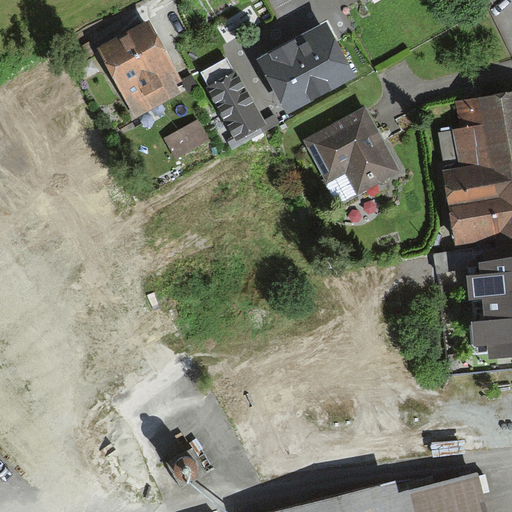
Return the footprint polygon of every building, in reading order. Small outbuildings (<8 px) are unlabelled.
[(332,28),(260,67),(288,117),(359,78),(332,28)] [(150,29),(100,55),(134,121),(185,95),(150,29)] [(240,73),(203,95),(234,147),(270,126),(240,73)] [(457,134),(434,136),(448,248),(511,240),(511,96),(454,104),(457,134)] [(369,115),(308,147),(326,182),(346,172),(357,194),(398,172),(369,115)] [(195,123),(160,142),(170,162),(205,142),(195,123)] [(511,266),(483,269),(491,371),(511,369),(511,266)] [(403,484),(289,511),(485,511),(480,486),(408,504),(403,484)]
